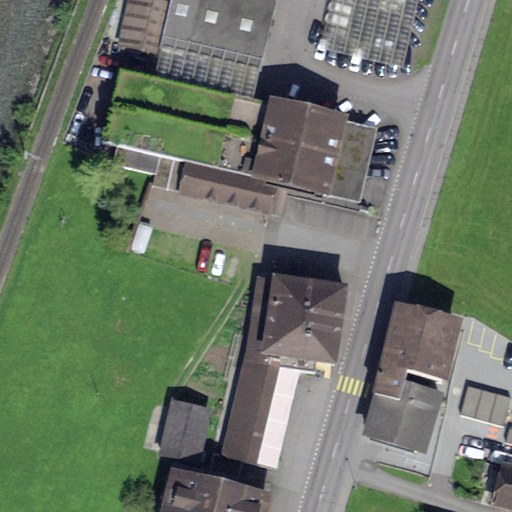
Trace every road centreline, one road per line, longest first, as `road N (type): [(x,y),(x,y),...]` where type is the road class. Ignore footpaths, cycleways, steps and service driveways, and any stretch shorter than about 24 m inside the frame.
road 1 (secondary): [(438,86),(313,511)]
road 2 (unknown): [(378,280),(143,213)]
road 3 (unknown): [(50,511),(105,310)]
road 4 (residential): [(438,86),(337,72),(303,52),(310,0)]
